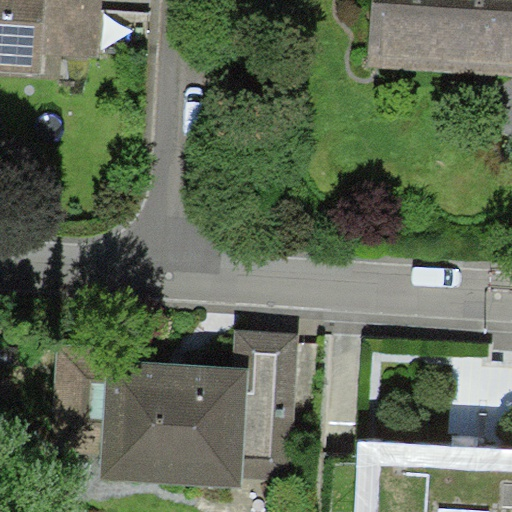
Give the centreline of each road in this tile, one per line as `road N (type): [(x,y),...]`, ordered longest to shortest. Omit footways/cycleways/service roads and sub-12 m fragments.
road 1 (residential): [(167,273),(511,293)]
road 2 (residential): [(167,273),(183,0)]
road 3 (residential): [(0,262),(167,273)]
